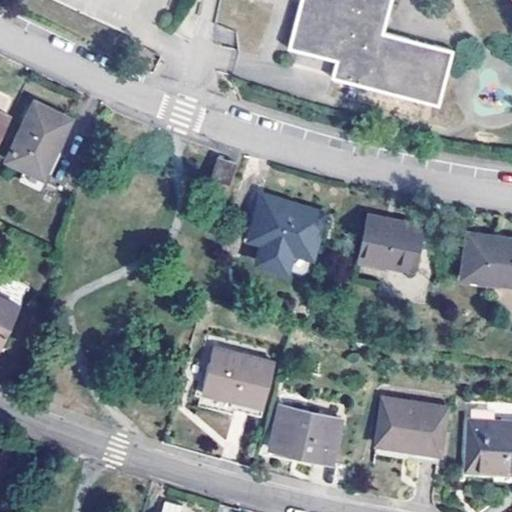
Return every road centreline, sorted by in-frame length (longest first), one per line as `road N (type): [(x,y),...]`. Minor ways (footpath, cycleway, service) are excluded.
road 1 (residential): [(0,35),(125,94),(255,139),(511,194)]
road 2 (residential): [(347,511),(116,451),(0,402)]
